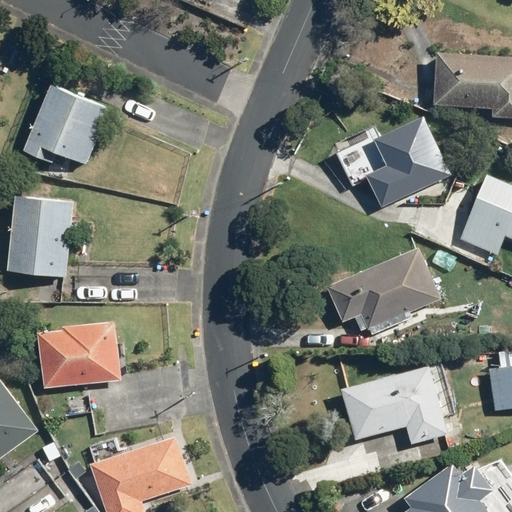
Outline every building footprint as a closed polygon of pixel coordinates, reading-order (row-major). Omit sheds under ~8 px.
[(511,53),(445,49),(441,99),(483,102),(482,113),(511,115),(511,53)] [(116,106),(61,81),(29,148),(59,162),(64,151),(89,163),(116,106)] [(458,171),(429,111),(384,133),(380,125),(370,130),(372,134),(339,150),(356,184),(374,175),(389,205),(458,171)] [(511,178),(496,171),(467,237),(503,253),(511,234),(511,178)] [(82,198),(22,192),(15,269),(75,275),(82,198)] [(427,244),(334,284),(349,320),(360,315),(365,327),(373,323),(377,334),(416,317),(412,307),(448,292),(427,244)] [(123,317),(74,321),(74,325),(47,327),(52,383),(127,377),(123,317)] [(511,360),(491,364),(497,410),(511,408),(511,360)] [(455,430),(436,361),(346,386),(360,439),(413,424),(418,440),(455,430)] [(0,460),(47,426),(0,362),(0,460)] [(121,435),(91,445),(112,511),(149,511),(146,501),(199,485),(182,430),(125,448),(121,435)] [(511,511),(511,503),(469,450),(410,495),(417,505),(407,511),(511,511)]
